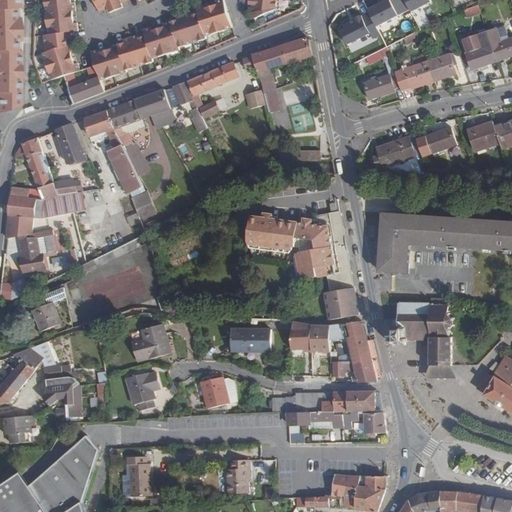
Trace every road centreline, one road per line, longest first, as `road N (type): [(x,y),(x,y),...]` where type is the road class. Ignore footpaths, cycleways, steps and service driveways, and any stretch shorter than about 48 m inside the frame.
road 1 (tertiary): [(404,429),(339,134)]
road 2 (tertiary): [(244,46),(21,133),(4,173)]
road 3 (residential): [(339,134),(511,91)]
